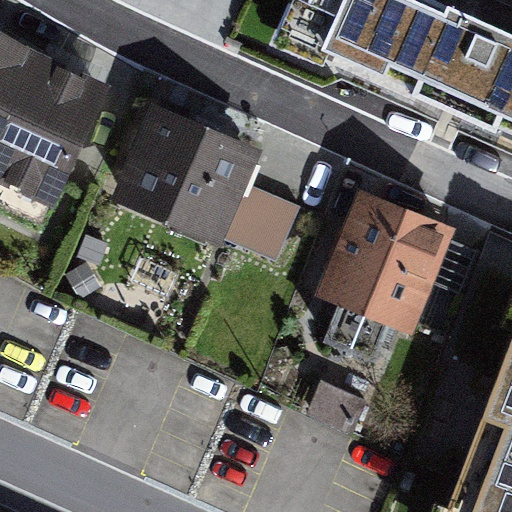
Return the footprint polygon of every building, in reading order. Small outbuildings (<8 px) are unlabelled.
[(511,39),(423,0),(310,0),(295,32),(511,130),(511,39)] [(124,78),(0,12),(0,120),(0,121),(0,167),(59,199),(124,78)] [(263,144),(151,95),(111,187),(223,236),(263,144)] [(455,222),(357,182),(314,284),(412,325),(455,222)] [(511,511),(511,296),(503,318),(511,321),(511,335),(446,497),(434,493),(426,511),(511,511)]
